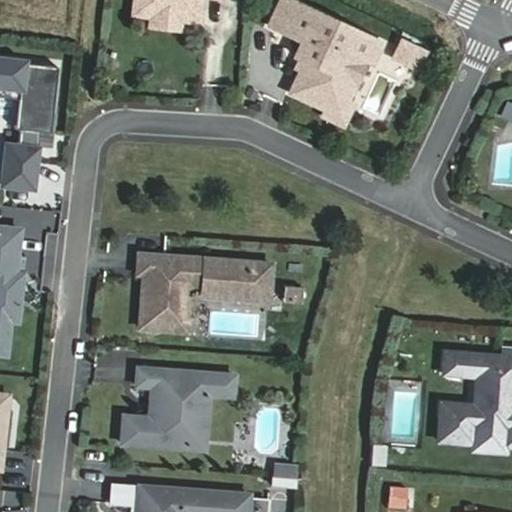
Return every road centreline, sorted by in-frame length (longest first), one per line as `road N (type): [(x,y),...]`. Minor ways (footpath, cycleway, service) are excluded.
road 1 (residential): [(410,200),(244,126),(94,118),(54,511)]
road 2 (residential): [(496,27),(410,200)]
